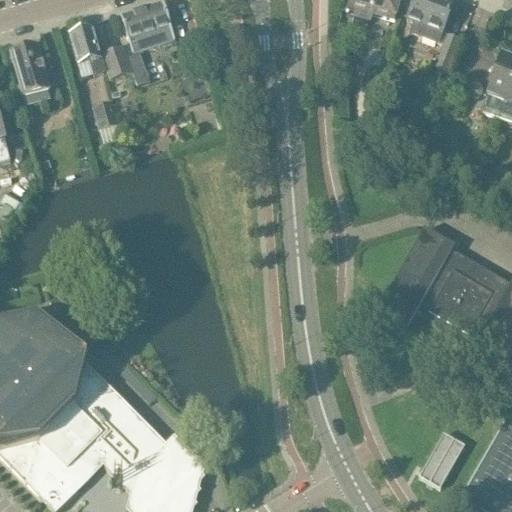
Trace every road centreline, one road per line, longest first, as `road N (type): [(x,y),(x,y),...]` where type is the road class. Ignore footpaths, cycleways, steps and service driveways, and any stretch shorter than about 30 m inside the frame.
road 1 (tertiary): [(344,467),(311,375),(289,152)]
road 2 (tertiary): [(261,0),(289,152)]
road 3 (tertiary): [(289,152),(295,0)]
